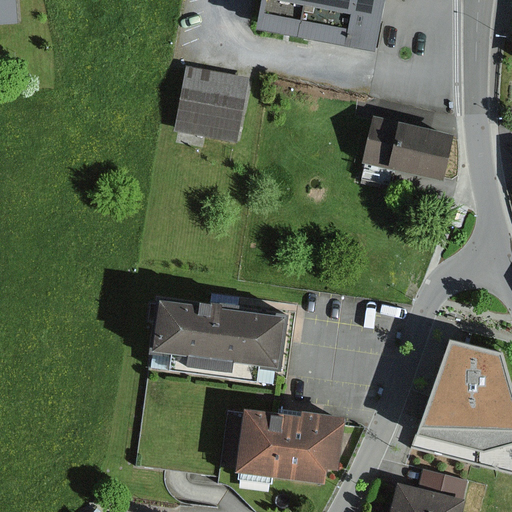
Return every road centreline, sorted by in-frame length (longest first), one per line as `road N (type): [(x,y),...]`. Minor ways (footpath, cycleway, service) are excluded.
road 1 (residential): [(485,191),(374,465),(345,511)]
road 2 (residential): [(479,0),(485,191)]
